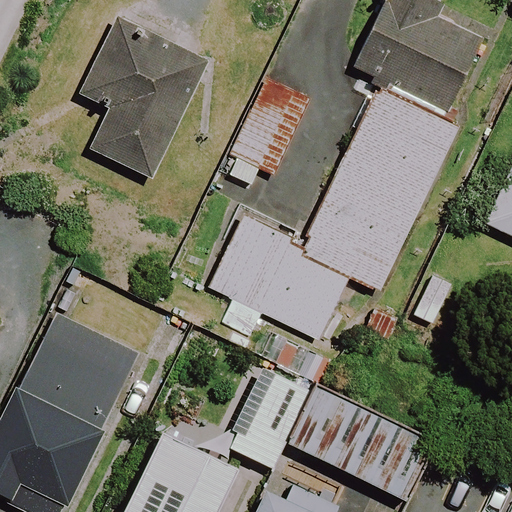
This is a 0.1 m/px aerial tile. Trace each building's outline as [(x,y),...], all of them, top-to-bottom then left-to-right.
[(370,88),(442,122),(479,42),(434,20),(443,0),(382,0),(347,77),(370,88)] [(96,44),(74,89),(110,107),(85,156),(146,186),(192,92),(180,86),(171,82),(96,44)] [(442,122),(370,88),(299,239),(239,211),(202,291),(313,344),(343,281),(373,296),(453,127),(442,122)] [(296,117),(246,97),(221,158),(271,178),(296,117)] [(511,162),(484,232),(511,243),(511,162)] [(56,511),(134,359),(50,316),(0,415),(0,502),(19,511),(56,511)] [(279,449),(304,392),(249,368),(214,449),(268,473),(279,449)] [(304,392),(279,449),(406,504),(431,447),(304,392)] [(213,511),(232,474),(158,438),(122,511),(213,511)] [(294,511),(245,491),(235,511),(294,511)]
